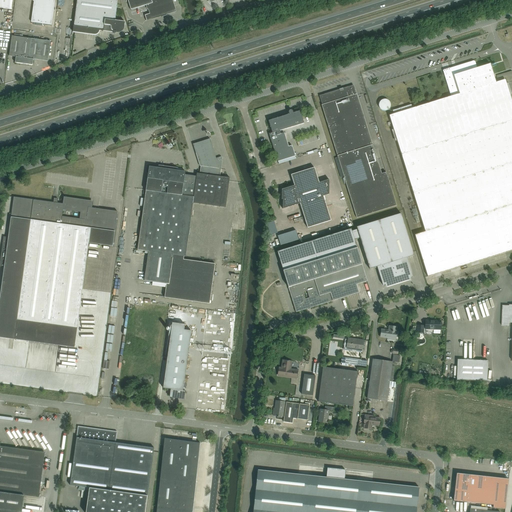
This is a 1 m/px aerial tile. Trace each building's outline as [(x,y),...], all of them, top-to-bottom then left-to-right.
[(0,0),(0,7),(9,9),(10,0),(0,0)] [(54,0),(34,0),(31,22),(51,25),(54,0)] [(117,1),(112,0),(76,0),(75,15),(115,20),(117,1)] [(127,0),(131,10),(147,5),(150,14),(145,16),(146,21),(151,19),(176,11),(174,6),(172,0),(127,0)] [(121,21),(115,20),(75,15),(73,26),(73,32),(73,31),(94,34),(95,34),(96,33),(97,33),(98,32),(98,30),(113,32),(113,33),(115,33),(116,30),(116,31),(117,31),(118,31),(119,31),(120,31),(120,30),(121,30),(121,29),(122,29),(122,28),(123,28),(123,27),(124,27),(125,22),(121,21)] [(12,36),(9,56),(16,57),(15,63),(32,65),(33,59),(48,61),(50,41),(12,36)] [(494,77),(491,69),(490,64),(477,67),(476,68),(475,64),(472,62),(444,71),(451,94),(451,96),(425,105),(412,109),(411,104),(397,109),(392,110),(393,114),(389,116),(425,232),(414,235),(427,277),(511,250),(511,104),(509,96),(508,90),(505,80),(496,83),(495,81),(492,82),(491,78),(494,77)] [(506,78),(507,82),(511,80),(511,71),(497,76),(498,80),(506,78)] [(356,96),(353,85),(319,96),(322,105),(321,105),(356,218),(396,205),(387,176),(387,177),(385,172),(381,173),(357,96),(356,96)] [(385,99),(384,99),(383,99),(382,100),(381,100),(380,101),(380,102),(379,102),(379,103),(379,104),(379,105),(379,106),(379,107),(379,108),(380,108),(380,109),(381,109),(381,110),(382,110),(383,111),(384,111),(385,111),(386,111),(386,110),(387,110),(388,110),(388,109),(389,109),(389,108),(390,107),(390,106),(390,105),(390,104),(390,103),(390,102),(389,102),(389,101),(388,101),(388,100),(387,100),(386,99),(385,99)] [(293,113),(292,111),(292,110),(291,110),(290,110),(289,110),(289,111),(288,111),(288,112),(289,114),(268,121),(272,133),(269,134),(277,162),(295,156),(292,145),(288,146),(284,133),(280,134),(279,131),(303,123),(300,111),(293,113)] [(219,168),(216,158),(210,139),(193,144),(200,166),(201,166),(200,174),(197,173),(196,176),(185,174),(183,183),(195,185),(192,203),(225,208),(229,178),(220,176),(221,168),(219,168)] [(185,174),(185,171),(163,168),(163,166),(159,166),(159,168),(149,167),(146,190),(146,191),(137,250),(151,252),(147,281),(144,281),(166,284),(165,297),(210,304),(215,264),(183,259),(183,256),(185,257),(192,203),(195,185),(183,183),(185,174)] [(319,182),(316,174),(314,167),(291,175),(294,185),(281,189),(281,199),(282,199),(282,209),(300,203),(307,228),(331,221),(323,196),(328,194),(329,179),(319,182)] [(0,337),(9,339),(14,339),(74,348),(88,243),(112,246),(114,232),(117,211),(88,207),(89,201),(64,198),(63,204),(58,203),(57,201),(58,201),(59,199),(55,199),(55,198),(54,203),(14,197),(8,237),(3,237),(2,246),(4,246),(4,249),(2,249),(0,260),(0,266),(4,267),(0,296),(0,337)] [(296,312),(347,296),(358,293),(356,285),(367,281),(354,240),(360,238),(369,269),(377,267),(382,285),(412,276),(406,258),(413,255),(401,213),(356,227),(357,229),(351,231),(351,229),(277,252),(296,312)] [(502,326),(509,326),(509,323),(511,322),(511,304),(510,305),(509,306),(503,305),(502,326)] [(430,320),(425,320),(425,326),(424,326),(417,325),(417,333),(423,333),(423,329),(425,329),(440,330),(441,321),(433,321),(430,321),(430,320)] [(184,325),(172,323),(163,388),(170,389),(169,396),(170,396),(183,398),(184,398),(185,391),(183,391),(191,331),(184,330),(184,325)] [(388,330),(381,329),(380,337),(387,338),(388,337),(396,338),(397,331),(396,331),(397,327),(389,326),(388,330)] [(362,353),(364,340),(348,338),(347,344),(344,343),(344,350),(362,353)] [(13,349),(14,339),(9,339),(8,349),(5,348),(1,374),(19,376),(23,351),(13,349)] [(360,366),(361,360),(341,358),(341,364),(360,366)] [(392,365),(392,362),(372,359),(370,379),(389,382),(392,382),(395,366),(392,365)] [(282,367),(279,367),(278,375),(296,378),(297,370),(290,369),(291,362),(283,360),(282,367)] [(472,380),(472,360),(457,360),(456,380),(472,380)] [(488,361),(472,360),(472,380),(487,381),(488,361)] [(352,407),(357,372),(322,367),(318,402),(352,407)] [(313,396),(315,376),(304,375),(301,394),(313,396)] [(392,382),(389,382),(370,379),(367,399),(387,402),(389,384),(394,385),(395,382),(392,382)] [(273,408),(272,416),(277,416),(277,417),(278,417),(278,416),(282,417),(284,402),(276,401),(275,408),(273,408)] [(292,418),(297,419),(307,420),(309,405),(286,402),(283,422),(292,423),(292,418)] [(324,410),(320,410),(318,422),(327,423),(329,411),(333,412),(333,408),(325,406),(324,410)] [(379,426),(380,418),(372,417),(372,418),(364,417),(363,424),(364,424),(363,428),(371,429),(372,425),(379,426)] [(115,443),(117,432),(78,426),(70,485),(89,488),(85,511),(144,511),(148,491),(154,448),(115,443)] [(196,483),(200,443),(164,438),(160,478),(196,483)] [(0,446),(0,511),(20,511),(23,495),(38,497),(44,452),(0,446)] [(415,511),(419,487),(344,479),(345,470),(327,468),(326,477),(257,470),(252,511),(415,511)] [(505,509),(508,482),(508,479),(456,473),(453,501),(493,505),(493,508),(505,509)] [(192,511),(195,491),(196,483),(160,478),(157,508),(187,511),(192,511)]
